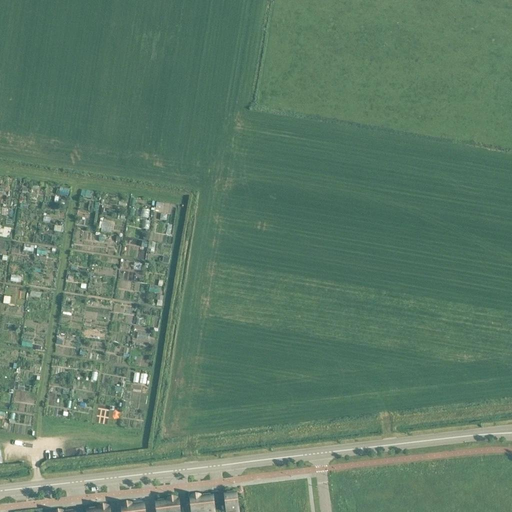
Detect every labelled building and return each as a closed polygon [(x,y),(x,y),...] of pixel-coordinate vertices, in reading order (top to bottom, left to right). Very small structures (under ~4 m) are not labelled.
[(156,222),(156,230),(167,230),(166,222),(156,222)] [(150,340),(151,333),(136,332),(135,338),(150,340)] [(238,511),(236,494),(224,495),(226,511),(238,511)] [(214,511),(213,497),(201,498),(203,511),(214,511)] [(203,511),(201,498),(191,499),(190,499),(191,511),(203,511)] [(167,502),(168,511),(179,511),(178,501),(167,502)] [(168,511),(167,502),(156,504),(156,511),(168,511)]
